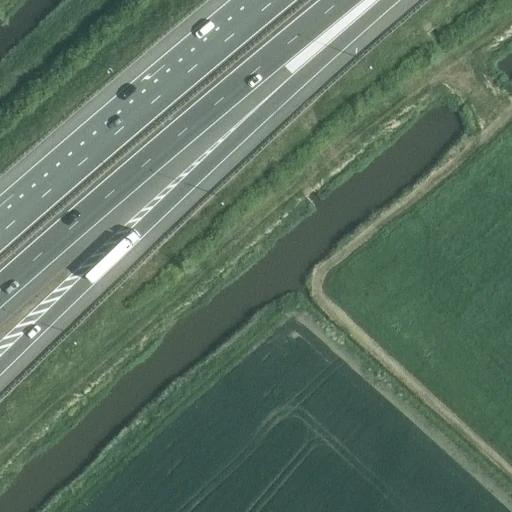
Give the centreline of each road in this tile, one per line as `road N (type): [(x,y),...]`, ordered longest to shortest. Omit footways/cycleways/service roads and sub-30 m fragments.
road 1 (motorway): [(0,366),(382,0)]
road 2 (motorway): [(0,290),(340,0)]
road 3 (motorway): [(275,0),(0,233)]
